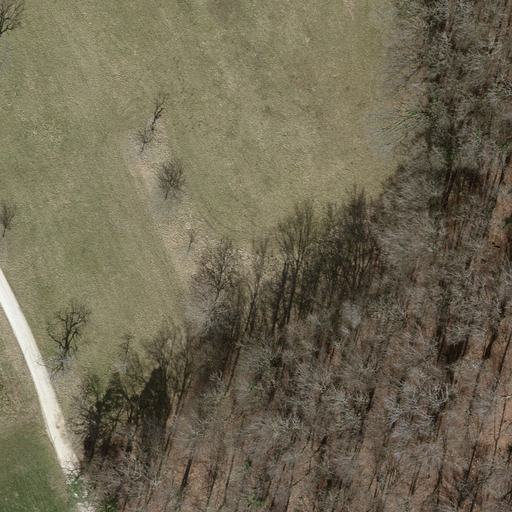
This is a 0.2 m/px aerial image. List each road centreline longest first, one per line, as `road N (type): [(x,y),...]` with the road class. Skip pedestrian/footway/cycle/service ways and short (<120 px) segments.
road 1 (track): [(511,509),(445,465),(417,405),(407,0)]
road 2 (track): [(97,511),(0,280)]
